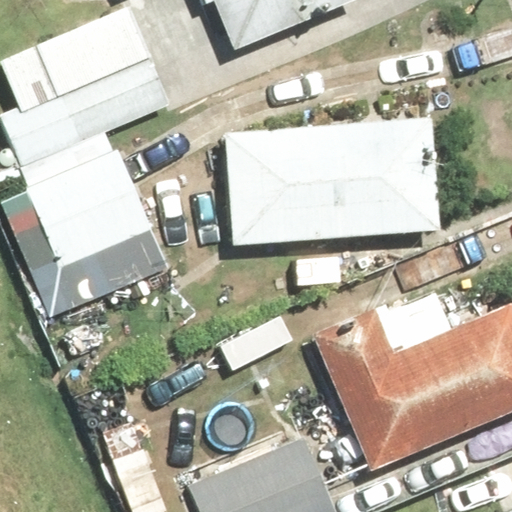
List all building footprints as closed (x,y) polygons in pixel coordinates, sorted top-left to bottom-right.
[(204,0),(223,46),(339,0),(204,0)] [(0,63),(15,107),(0,112),(0,125),(27,194),(0,204),(0,217),(39,317),(157,275),(108,133),(176,109),(141,10),(0,59),(0,63)] [(215,127),(223,237),(428,224),(421,113),(215,127)] [(369,299),(303,327),(363,467),(511,404),(511,320),(502,297),(389,345),(369,299)] [(194,511),(331,511),(297,440),(185,494),(194,511)] [(511,511),(507,503),(486,511),(511,511)]
